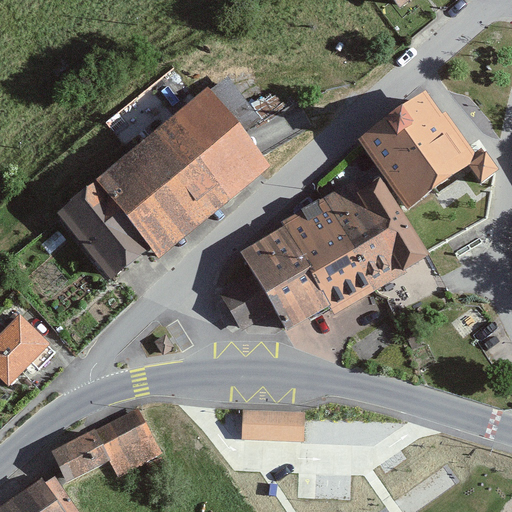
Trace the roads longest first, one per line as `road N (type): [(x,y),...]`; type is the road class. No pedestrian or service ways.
road 1 (residential): [(95,395),(96,362),(496,0)]
road 2 (tertiary): [(95,395),(176,375),(302,375),(392,392),(511,430)]
road 3 (unknown): [(196,269),(270,375)]
